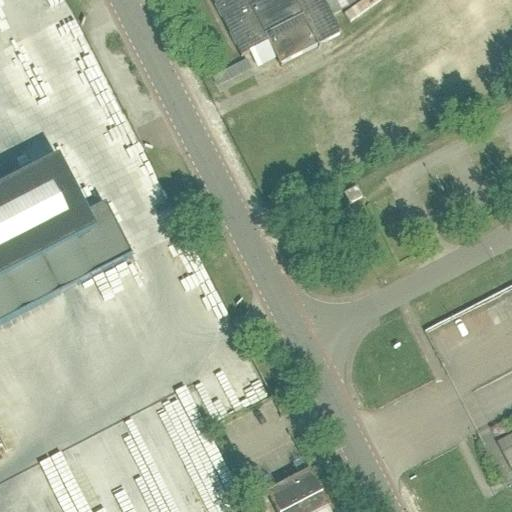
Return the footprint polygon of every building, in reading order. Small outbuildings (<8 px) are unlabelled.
[(210,0),(242,60),(269,46),(281,70),(341,39),(330,18),(364,0),(210,0)] [(0,191),(0,327),(132,260),(105,209),(88,218),(58,162),(41,170),(0,191)] [(350,207),(362,200),(357,190),(344,197),(350,207)] [(264,395),(206,423),(224,462),(245,452),(238,436),(261,425),(268,439),(281,432),(264,395)] [(511,425),(490,433),(501,460),(511,455),(511,425)] [(310,473),(289,484),(303,511),(328,511),(329,511),(310,473)] [(276,511),(303,511),(289,484),(268,495),(276,511)]
